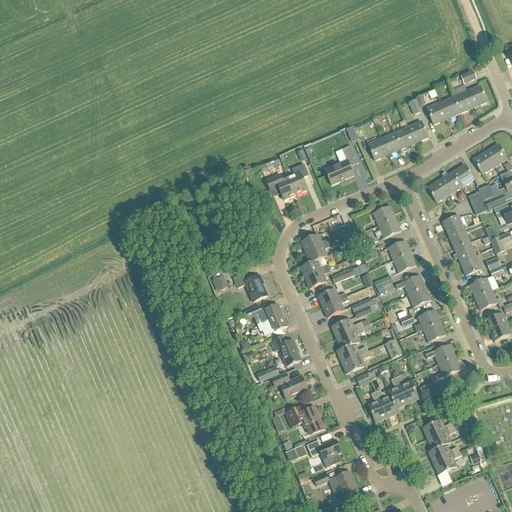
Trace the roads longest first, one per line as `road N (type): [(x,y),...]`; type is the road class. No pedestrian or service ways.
road 1 (residential): [(412,496),(399,484),(379,492),(279,266),(293,228),(402,180)]
road 2 (residential): [(511,372),(483,367),(402,180)]
road 3 (residential): [(402,180),(511,118)]
